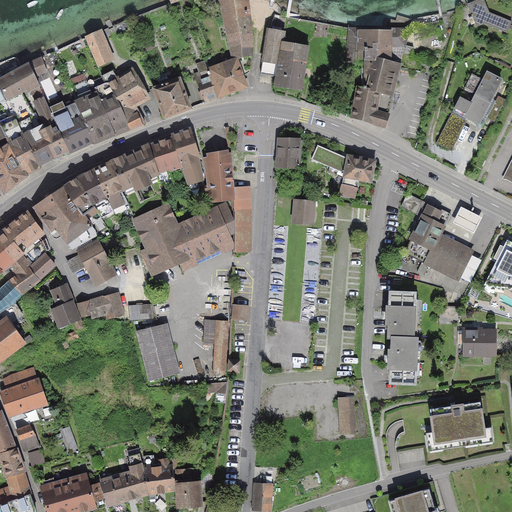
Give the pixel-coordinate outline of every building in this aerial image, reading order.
[(220,0),(234,60),(208,69),(219,98),(247,88),(241,70),(251,68),(253,39),(247,0),(220,0)] [(489,12),(483,0),(478,0),(470,4),(478,24),(485,22),(508,31),(511,22),(489,12)] [(410,29),(351,29),(348,62),(367,63),(367,89),(393,95),(400,66),(408,68),(413,49),(405,46),(410,29)] [(285,32),(270,30),(266,40),(261,74),(277,77),(283,43),(285,32)] [(111,59),(100,33),(88,38),(99,65),(111,59)] [(301,91),(309,47),(283,43),(277,77),(276,86),(301,91)] [(29,63),(36,76),(47,71),(42,57),(29,63)] [(29,63),(0,79),(0,85),(7,100),(19,94),(25,91),(27,94),(30,92),(31,95),(32,94),(36,101),(45,97),(39,84),(36,76),(29,63)] [(110,86),(125,119),(139,113),(136,106),(150,99),(133,69),(109,83),(110,86)] [(208,69),(196,74),(206,102),(219,98),(208,69)] [(479,122),(501,80),(488,73),(485,80),(473,74),(465,89),(477,94),(473,103),(460,97),(455,109),(479,122)] [(160,86),(155,89),(165,118),(191,108),(180,79),(173,81),(172,77),(159,82),(160,86)] [(87,81),(74,86),(80,100),(93,95),(87,81)] [(115,135),(131,129),(125,119),(110,86),(107,88),(106,85),(96,90),(97,93),(115,135)] [(352,118),(384,128),(393,95),(367,89),(358,87),(352,118)] [(93,143),(115,135),(97,93),(93,95),(80,100),(75,103),(93,143)] [(39,165),(67,151),(58,127),(50,130),(45,123),(40,126),(26,98),(19,94),(7,100),(14,115),(39,165)] [(52,113),(45,97),(36,101),(35,102),(44,121),(45,123),(50,130),(58,127),(52,113)] [(69,154),(93,143),(75,103),(52,113),(58,127),(67,151),(68,151),(69,154)] [(28,174),(40,168),(39,165),(14,115),(9,118),(6,113),(0,116),(0,123),(11,144),(28,174)] [(125,119),(131,129),(145,124),(139,113),(125,119)] [(464,119),(451,113),(437,143),(449,150),(464,119)] [(172,136),(173,137),(183,167),(190,190),(200,187),(198,182),(204,180),(199,159),(200,159),(190,129),(172,136)] [(173,137),(149,145),(158,172),(157,173),(159,180),(160,184),(161,184),(165,195),(170,193),(167,184),(172,182),(169,171),(183,167),(173,137)] [(301,167),(302,141),(279,140),(278,166),(301,167)] [(0,182),(5,192),(28,174),(10,144),(0,151),(0,182)] [(158,172),(149,145),(111,162),(123,190),(121,191),(123,196),(137,189),(150,184),(159,180),(157,173),(158,172)] [(348,158),(318,146),(313,157),(340,169),(338,173),(344,177),(348,158)] [(232,153),(205,158),(209,186),(205,186),(209,203),(235,199),(234,189),(232,153)] [(376,161),(348,156),(348,158),(344,177),(341,192),(353,194),(355,183),(359,184),(359,180),(372,182),(376,161)] [(511,161),(503,179),(511,182),(511,161)] [(113,209),(127,202),(123,196),(121,191),(123,190),(111,162),(93,170),(113,209)] [(99,219),(102,217),(79,177),(64,186),(84,214),(88,212),(91,213),(95,218),(99,219)] [(132,213),(136,222),(168,208),(170,207),(165,195),(161,184),(160,184),(159,180),(150,184),(156,195),(142,201),(137,189),(123,196),(127,202),(132,213)] [(64,186),(34,207),(54,238),(61,233),(71,248),(97,235),(97,231),(84,214),(64,186)] [(250,188),(234,189),(235,199),(235,211),(249,210),(251,210),(250,188)] [(423,201),(408,194),(402,207),(417,214),(423,201)] [(315,201),(296,200),(295,222),(313,222),(315,201)] [(449,216),(429,206),(406,253),(423,261),(418,272),(424,275),(429,264),(459,279),(473,253),(439,236),(449,216)] [(168,208),(136,222),(157,267),(183,256),(186,262),(228,242),(214,211),(177,228),(168,208)] [(482,218),(462,208),(454,223),(475,233),(482,218)] [(249,210),(235,211),(235,251),(248,251),(249,210)] [(19,237),(27,247),(44,234),(29,211),(0,234),(0,248),(2,251),(14,242),(18,239),(19,237)] [(42,278),(55,265),(46,254),(51,250),(47,239),(27,256),(14,242),(2,251),(11,262),(18,256),(24,263),(27,261),(32,267),(30,268),(38,278),(42,278)] [(511,241),(507,239),(485,284),(511,288),(511,241)] [(97,243),(79,254),(97,286),(114,275),(97,243)] [(0,248),(0,272),(6,268),(8,264),(11,262),(2,251),(0,248)] [(20,273),(11,280),(23,294),(40,280),(38,278),(30,268),(32,267),(27,261),(24,263),(18,256),(11,262),(20,273)] [(78,256),(67,262),(73,273),(84,267),(78,256)] [(11,280),(0,289),(0,311),(10,306),(15,302),(23,294),(11,280)] [(59,307),(53,310),(60,329),(74,322),(77,330),(84,327),(67,284),(52,290),(59,307)] [(416,293),(391,292),(391,306),(388,306),(387,324),(390,324),(389,337),(393,337),(414,338),(416,293)] [(117,293),(78,304),(82,317),(92,314),(92,317),(106,313),(108,319),(123,315),(117,293)] [(10,306),(0,311),(0,323),(8,318),(10,321),(15,317),(17,319),(23,315),(15,302),(10,306)] [(153,304),(130,306),(131,320),(154,319),(153,304)] [(247,321),(248,306),(233,305),(232,321),(247,321)] [(0,323),(0,362),(26,343),(10,321),(8,318),(0,323)] [(225,375),(228,321),(206,320),(205,340),(216,341),(214,374),(225,375)] [(177,372),(165,325),(138,332),(150,379),(177,372)] [(68,335),(70,340),(79,337),(77,332),(68,335)] [(495,332),(464,332),(464,356),(495,356),(495,332)] [(414,338),(393,337),(393,350),(390,350),(389,367),(392,367),(391,382),(416,383),(418,338),(414,338)] [(26,356),(29,362),(39,357),(36,351),(26,356)] [(240,360),(231,360),(230,371),(240,372),(240,360)] [(11,376),(4,380),(7,389),(38,379),(34,368),(11,376)] [(7,389),(1,392),(11,416),(36,407),(46,404),(38,379),(7,389)] [(349,398),(339,398),(341,434),(351,434),(349,398)] [(46,404),(36,407),(41,422),(56,417),(51,402),(46,404)] [(481,402),(431,409),(436,443),(486,436),(481,402)] [(0,412),(0,432),(8,451),(16,448),(1,412),(0,412)] [(38,445),(30,425),(17,429),(24,450),(38,445)] [(70,427),(65,429),(73,449),(78,447),(70,427)] [(8,451),(0,454),(0,455),(4,468),(8,477),(24,472),(16,448),(8,451)] [(41,451),(31,454),(35,466),(45,463),(41,451)] [(132,471),(110,477),(112,485),(103,488),(109,506),(149,493),(145,469),(143,469),(140,454),(130,456),(132,471)] [(146,468),(145,469),(149,493),(175,490),(173,469),(167,459),(159,460),(160,467),(155,467),(154,457),(145,458),(146,468)] [(178,483),(195,482),(194,477),(190,477),(189,471),(177,472),(178,483)] [(24,472),(8,477),(11,487),(0,490),(0,505),(31,494),(24,472)] [(254,510),(272,511),(273,484),(267,484),(267,476),(261,476),(261,483),(255,483),(254,510)] [(87,477),(42,489),(49,511),(79,511),(104,505),(98,484),(90,486),(87,477)] [(202,504),(200,481),(195,482),(178,483),(177,483),(179,506),(202,504)] [(436,511),(430,489),(398,498),(401,511),(436,511)] [(36,511),(31,494),(0,505),(0,511),(36,511)]
